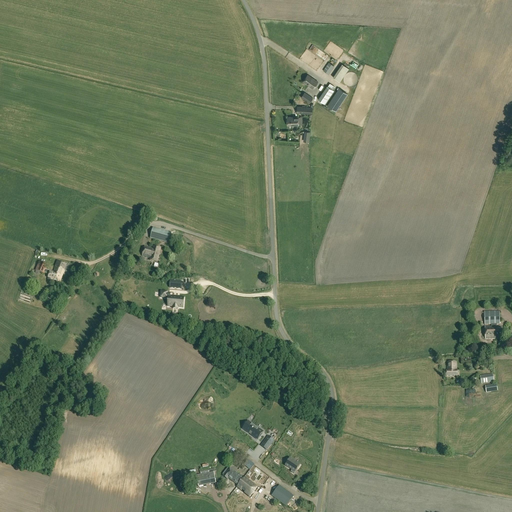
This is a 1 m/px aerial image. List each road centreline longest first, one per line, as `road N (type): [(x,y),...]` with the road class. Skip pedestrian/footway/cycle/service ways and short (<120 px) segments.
road 1 (unclassified): [(317,511),(330,383),(283,336),(273,256)]
road 2 (unclassified): [(273,256),(263,54),(243,0)]
road 3 (unclassified): [(131,276),(146,227),(156,222),(273,256)]
